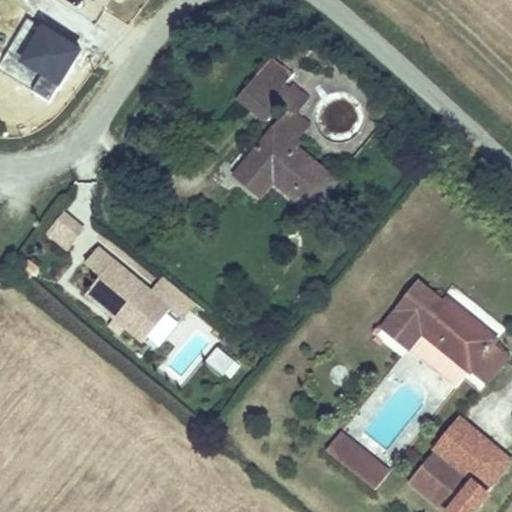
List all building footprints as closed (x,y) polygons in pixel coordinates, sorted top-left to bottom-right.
[(292,109),(278,127),(238,175),(260,193),(273,177),(313,211),(339,180),(298,147),(302,142),(297,138),(310,123),(297,112),(310,96),(295,83),(291,88),(286,84),(293,75),(274,60),(243,98),(268,118),(282,100),(292,109)] [(68,253),(86,230),(63,212),(44,235),(68,253)] [(117,262),(90,294),(146,341),(173,309),(117,262)] [(445,303),(420,283),(383,329),(408,349),(422,331),(472,372),(488,385),(511,356),(495,343),(498,340),(479,324),(474,330),(465,322),(469,316),(448,299),(445,303)] [(469,316),(465,322),(474,330),(479,324),(469,316)] [(408,349),(458,389),(472,372),(422,331),(408,349)] [(206,364),(229,381),(241,367),(218,349),(206,364)] [(339,433),(324,456),(376,491),(392,468),(339,433)] [(475,482),(436,451),(411,482),(448,511),(450,511),(463,497),(473,505),(481,495),(471,487),(475,482)] [(487,499),(481,495),(473,505),(479,509),(487,499)]
